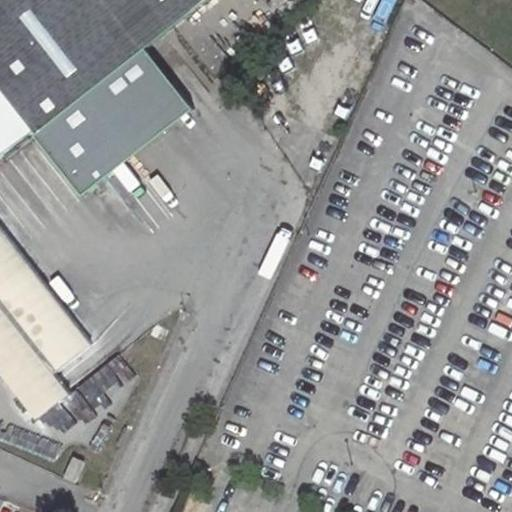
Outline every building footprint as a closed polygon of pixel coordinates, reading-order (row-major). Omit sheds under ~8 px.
[(149,50),(212,0),(0,0),(0,161),(38,132),(41,135),(149,50)] [(149,50),(41,135),(88,194),(196,109),(149,50)] [(97,343),(0,220),(0,295),(60,372),(97,343)] [(0,295),(0,367),(41,420),(76,392),(60,372),(0,295)] [(75,453),(65,476),(75,481),(86,458),(75,453)]
